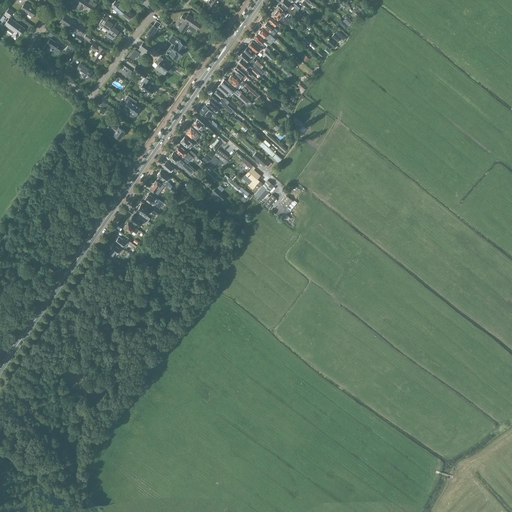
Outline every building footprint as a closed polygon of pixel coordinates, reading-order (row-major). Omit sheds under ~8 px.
[(75,2),(71,8),(75,11),(77,8),(81,11),(83,7),(88,9),(87,10),(93,13),(98,5),(93,2),(93,0),(84,0),(85,0),(83,0),(74,0),(74,1),(75,2)] [(120,15),(121,14),(128,21),(133,15),(131,13),(132,12),(127,8),(121,3),(120,5),(119,3),(121,0),(116,0),(111,6),(111,7),(110,7),(113,9),(120,15)] [(285,8),(285,9),(289,13),(296,20),(299,17),(291,9),(293,6),(290,3),(286,0),(282,0),(280,3),(282,4),(281,5),(285,8)] [(294,2),(296,0),(289,0),(292,2),(290,3),(293,6),(298,10),(300,8),(294,2)] [(21,10),(32,17),(37,10),(25,3),(21,10)] [(275,10),(283,17),(290,22),(291,21),(286,16),(284,15),(287,12),(280,6),(279,5),(275,10)] [(5,15),(9,18),(14,12),(9,8),(5,15)] [(279,21),(282,18),(283,20),(288,25),(290,22),(283,17),(275,10),(271,15),(279,21)] [(198,30),(197,30),(202,23),(188,14),(187,16),(183,14),(180,19),(183,22),(178,29),(183,33),(189,25),(190,26),(188,28),(194,32),(196,30),(197,30),(198,30)] [(60,23),(80,36),(85,28),(66,15),(60,23)] [(107,35),(113,39),(119,31),(114,28),(117,24),(106,16),(100,24),(101,25),(102,26),(103,26),(110,31),(107,35)] [(281,28),(283,26),(281,25),(272,16),(268,20),(274,26),(276,27),(278,25),(279,27),(281,28)] [(353,22),(348,17),(343,21),(349,26),(353,22)] [(20,36),(25,29),(14,21),(10,18),(9,20),(5,25),(8,28),(7,29),(13,35),(17,39),(19,35),(20,36)] [(167,27),(170,22),(165,18),(161,23),(167,27)] [(264,25),(263,26),(269,32),(273,35),(276,32),(278,31),(273,27),(267,21),(265,24),(264,24),(263,25),(264,25)] [(147,34),(151,37),(158,29),(153,25),(147,34)] [(264,38),(265,40),(268,36),(270,38),(272,35),(266,30),(265,31),(263,28),(258,33),(264,38)] [(338,31),(335,34),(341,39),(342,40),(345,37),(338,31)] [(93,37),(87,33),(86,35),(84,38),(90,42),(93,37)] [(341,39),(335,34),(335,33),(333,36),(339,42),(341,39)] [(78,34),(74,39),(80,43),(83,38),(78,34)] [(265,40),(258,34),(254,38),(263,47),(265,45),(266,46),(268,43),(265,40)] [(174,50),(171,55),(170,54),(170,55),(176,59),(178,56),(179,54),(180,55),(181,56),(181,55),(184,51),(183,50),(184,48),(186,45),(180,41),(180,40),(173,35),(169,41),(175,45),(172,49),(174,50)] [(63,47),(65,43),(58,39),(56,42),(51,39),(46,46),(52,51),(52,50),(58,54),(63,47)] [(329,39),(327,41),(334,48),(336,46),(329,39)] [(248,46),(256,53),(258,51),(259,52),(262,49),(260,48),(252,41),(248,46)] [(91,58),(98,63),(106,51),(99,46),(94,43),(91,48),(96,51),(91,58)] [(143,43),(139,49),(147,55),(151,49),(143,43)] [(65,52),(70,55),(74,49),(68,46),(65,52)] [(253,60),(257,55),(254,53),(247,47),(244,51),(250,57),(253,60)] [(244,52),(240,56),(249,64),(250,63),(254,66),(254,67),(263,75),(266,72),(262,68),(255,62),(254,61),(254,60),(252,60),(244,52)] [(155,68),(165,75),(171,67),(166,63),(164,61),(165,60),(161,57),(156,63),(158,65),(155,68)] [(249,64),(242,58),(238,62),(247,70),(249,68),(257,75),(258,73),(253,68),(249,64)] [(252,74),(249,72),(247,70),(238,62),(239,63),(235,66),(246,75),(247,73),(250,76),(253,79),(255,76),(252,74)] [(93,72),(84,65),(80,63),(76,69),(80,72),(78,74),(77,75),(83,79),(84,78),(87,80),(93,72)] [(232,70),(243,80),(247,76),(246,75),(235,66),(232,70)] [(235,86),(237,88),(241,84),(243,86),(246,83),(238,77),(237,78),(233,74),(232,75),(231,75),(229,78),(232,82),(231,82),(235,86)] [(141,86),(144,88),(142,90),(146,92),(151,95),(155,89),(149,84),(151,81),(146,78),(141,86)] [(224,79),(220,83),(232,93),(233,92),(246,104),(249,106),(252,103),(249,100),(235,87),(234,88),(224,79)] [(220,83),(217,88),(225,95),(227,93),(231,97),(232,94),(231,94),(232,93),(220,83)] [(247,84),(245,87),(255,95),(257,93),(247,84)] [(108,87),(103,94),(108,98),(113,91),(108,87)] [(215,92),(214,93),(233,109),(233,108),(234,109),(236,107),(229,101),(229,102),(224,97),(225,96),(223,94),(217,89),(216,89),(214,91),(215,92)] [(213,92),(210,95),(218,102),(222,105),(231,113),(233,111),(234,109),(233,108),(233,109),(214,93),(214,92),(213,92)] [(125,102),(123,106),(124,106),(123,107),(125,109),(126,110),(126,109),(127,110),(126,111),(134,117),(135,115),(136,115),(137,116),(139,113),(138,113),(141,109),(135,105),(137,102),(128,95),(125,100),(126,100),(127,102),(126,103),(125,102)] [(98,98),(95,102),(96,103),(98,104),(101,106),(104,108),(110,113),(114,108),(107,104),(106,103),(101,99),(100,100),(98,98)] [(222,107),(218,104),(217,105),(210,99),(206,104),(213,110),(216,112),(219,108),(220,108),(222,107)] [(285,104),(282,107),(288,112),(291,109),(285,104)] [(206,115),(209,117),(213,112),(211,110),(205,105),(200,111),(205,116),(206,115)] [(193,123),(193,124),(198,129),(198,128),(199,129),(201,131),(203,128),(204,129),(206,126),(197,118),(195,121),(194,121),(193,122),(193,123)] [(244,131),(246,130),(248,128),(237,119),(235,121),(243,127),(243,129),(244,131)] [(120,138),(125,131),(117,126),(118,124),(116,122),(113,127),(117,130),(114,134),(114,135),(114,136),(114,137),(115,137),(116,137),(117,136),(120,138)] [(189,129),(186,132),(188,134),(190,136),(190,135),(193,138),(196,140),(200,135),(197,132),(191,126),(189,128),(189,129)] [(288,126),(284,130),(291,137),(295,132),(288,126)] [(266,135),(285,152),(287,150),(268,133),(266,135)] [(218,136),(212,144),(219,149),(221,146),(223,147),(225,145),(225,144),(226,143),(221,139),(220,141),(218,139),(220,137),(218,136)] [(185,137),(181,141),(187,146),(187,147),(189,149),(194,143),(191,140),(190,140),(185,137)] [(193,138),(191,140),(194,143),(196,144),(197,146),(199,144),(200,143),(196,140),(193,138)] [(175,149),(175,150),(185,159),(190,154),(192,156),(193,157),(194,158),(197,155),(194,153),(191,150),(190,149),(189,149),(187,147),(187,146),(184,149),(180,145),(178,147),(177,147),(175,149)] [(214,155),(208,163),(214,168),(218,163),(221,165),(223,162),(226,164),(230,158),(219,149),(214,155)] [(273,152),(270,155),(277,161),(280,158),(273,152)] [(171,159),(169,162),(173,165),(175,163),(176,163),(177,165),(179,163),(192,174),(194,171),(187,164),(186,165),(179,158),(173,153),(172,155),(171,154),(169,156),(170,157),(169,158),(171,159)] [(261,156),(257,160),(263,165),(265,162),(267,161),(261,156)] [(244,158),(240,163),(245,167),(247,165),(251,168),(248,171),(245,174),(242,178),(249,184),(248,185),(253,189),(257,185),(259,187),(263,183),(260,181),(258,179),(261,175),(254,169),(255,168),(254,166),(253,166),(244,158)] [(172,174),(169,172),(172,169),(175,172),(177,170),(173,167),(167,161),(163,166),(164,167),(163,169),(170,176),(172,174)] [(171,177),(169,176),(161,170),(157,176),(159,177),(157,180),(170,189),(173,186),(170,184),(170,183),(168,182),(171,177)] [(226,175),(223,178),(226,181),(229,183),(231,180),(232,180),(235,176),(236,175),(234,174),(231,177),(229,178),(226,175)] [(229,183),(245,197),(248,194),(232,180),(231,180),(229,183)] [(255,195),(262,200),(274,185),(268,180),(255,195)] [(154,195),(154,194),(155,192),(156,192),(156,193),(157,193),(158,193),(159,192),(159,191),(159,190),(158,189),(161,184),(156,181),(150,189),(151,189),(149,192),(154,195)] [(216,188),(213,192),(221,200),(225,196),(216,188)] [(158,200),(155,198),(149,193),(147,196),(146,196),(145,197),(145,198),(145,199),(148,201),(148,202),(150,204),(151,204),(151,203),(152,204),(155,204),(156,202),(161,206),(164,203),(159,199),(158,200)] [(277,199),(272,195),(264,204),(270,209),(277,199)] [(286,196),(273,211),(280,217),(281,216),(284,219),(297,202),(294,200),(294,201),(293,200),(293,201),(286,196)] [(150,210),(141,204),(137,209),(140,211),(138,214),(148,221),(150,218),(146,215),(150,210)] [(148,221),(138,214),(136,217),(134,215),(130,220),(138,227),(142,221),(146,224),(148,221)] [(133,226),(128,223),(127,225),(126,225),(125,226),(125,228),(126,229),(126,230),(126,231),(128,233),(129,233),(130,232),(131,233),(133,230),(137,233),(139,230),(133,226)] [(128,238),(127,240),(124,238),(123,239),(119,236),(115,241),(125,248),(128,243),(136,248),(138,245),(128,238)] [(110,249),(112,250),(110,253),(115,256),(116,256),(117,255),(117,254),(119,250),(123,253),(125,250),(118,246),(117,246),(114,243),(112,246),(111,246),(110,247),(110,248),(110,249)]
